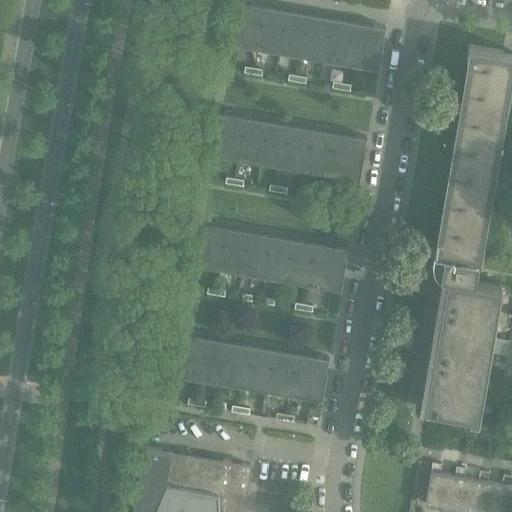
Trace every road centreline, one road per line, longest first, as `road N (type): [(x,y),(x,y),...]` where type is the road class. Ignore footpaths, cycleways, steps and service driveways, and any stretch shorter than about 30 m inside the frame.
road 1 (residential): [(336,511),(334,461),(418,0)]
road 2 (secondary): [(0,474),(78,0)]
road 3 (secondary): [(30,0),(0,186)]
